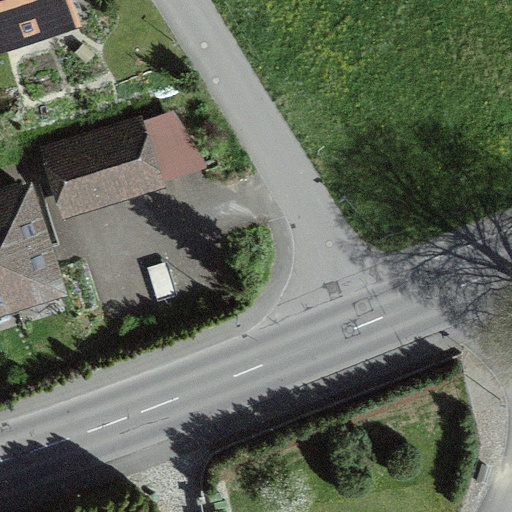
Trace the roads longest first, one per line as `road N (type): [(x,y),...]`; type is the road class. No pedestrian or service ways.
road 1 (secondary): [(366,328),(0,461)]
road 2 (residential): [(179,0),(314,218),(366,328)]
